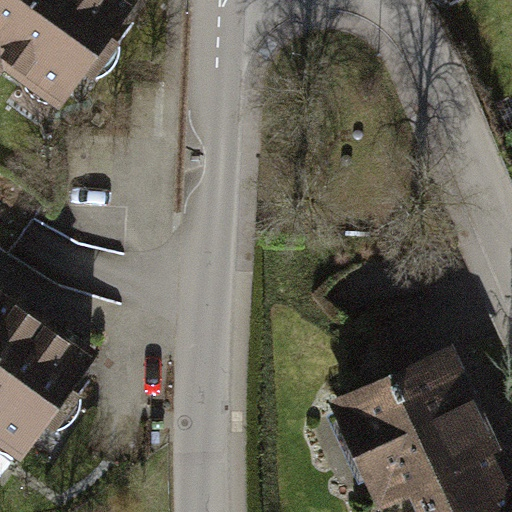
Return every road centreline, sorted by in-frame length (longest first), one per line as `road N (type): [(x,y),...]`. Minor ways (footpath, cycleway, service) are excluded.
road 1 (tertiary): [(204,511),(204,336),(222,0)]
road 2 (residential): [(392,0),(417,27),(511,245)]
